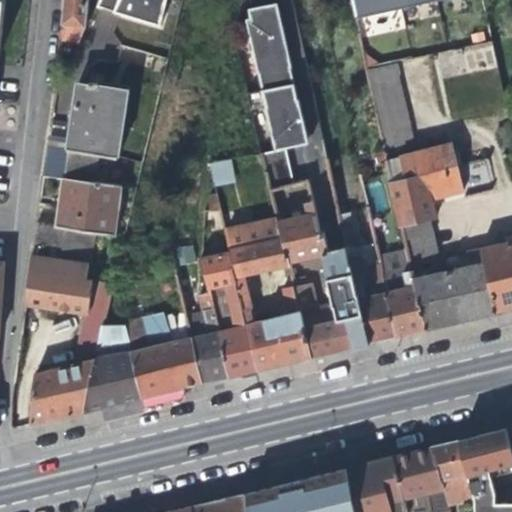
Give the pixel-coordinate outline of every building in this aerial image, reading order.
[(63,0),(61,21),(82,23),(85,0),(63,0)] [(95,0),(93,5),(113,10),(155,21),(160,0),(95,0)] [(348,0),(353,18),(432,0),(348,0)] [(276,2),(262,5),(267,28),(281,24),(276,2)] [(262,90),(246,94),(250,111),(265,108),(275,152),(283,150),(294,147),(288,125),(303,121),(281,24),(267,28),(262,5),(247,9),(249,18),(244,19),(257,76),(259,75),(262,90)] [(82,23),(61,21),(58,39),(75,40),(82,23)] [(367,67),(383,140),(411,131),(393,63),(367,67)] [(112,113),(115,87),(74,81),(67,136),(47,133),(46,140),(45,145),(65,147),(61,175),(92,180),(95,154),(114,158),(121,114),(112,113)] [(308,144),(303,121),(288,125),(294,147),(308,144)] [(429,218),(433,218),(429,197),(461,190),(457,173),(450,143),(386,159),(399,225),(429,218)] [(61,175),(65,147),(45,145),(42,173),(61,175)] [(268,188),(291,183),(283,150),(275,152),(260,155),(268,188)] [(231,159),(209,162),(212,185),(234,182),(231,159)] [(340,172),(330,174),(341,223),(346,246),(367,343),(386,338),(394,337),(384,291),(380,270),(366,273),(360,247),(352,243),(346,212),(349,211),(340,172)] [(58,199),(54,224),(92,231),(105,233),(113,183),(92,180),(61,175),(58,199)] [(270,200),(309,191),(306,179),(291,183),(268,188),(270,200)] [(207,195),(208,209),(219,210),(216,196),(207,195)] [(274,214),(275,220),(279,237),(284,259),(319,251),(326,250),(322,227),(318,228),(311,199),(302,201),(305,212),(289,216),(288,210),(274,214)] [(223,227),(219,210),(208,209),(203,208),(202,226),(223,227)] [(368,217),(380,270),(384,291),(396,288),(380,214),(368,217)] [(429,218),(399,225),(411,278),(442,271),(429,218)] [(261,224),(264,241),(279,237),(275,220),(261,224)] [(85,277),(92,231),(54,224),(35,221),(23,301),(50,306),(87,313),(92,278),(85,277)] [(469,266),(481,315),(511,307),(511,233),(502,236),(503,241),(478,247),(482,263),(469,266)] [(285,262),(284,259),(279,237),(264,241),(227,249),(252,370),(284,363),(293,360),(307,357),(290,284),(278,286),(284,312),(248,321),(245,307),(247,306),(239,271),(285,262)] [(343,321),(349,347),(358,345),(367,343),(346,246),(336,248),(327,249),(335,285),(327,287),(330,301),(338,299),(343,321)] [(230,325),(216,328),(226,376),(240,373),(252,370),(227,249),(200,256),(207,286),(222,282),(230,325)] [(335,285),(327,249),(326,250),(319,251),(324,276),(327,287),(335,285)] [(481,315),(469,266),(411,278),(423,330),(454,322),(481,315)] [(405,286),(396,288),(384,291),(394,337),(414,332),(423,330),(411,278),(409,269),(402,271),(405,286)] [(308,279),(290,284),(307,357),(332,351),(349,347),(343,321),(335,323),(330,302),(314,305),(308,279)] [(183,313),(188,335),(199,382),(217,378),(226,376),(216,328),(209,293),(197,296),(199,309),(183,313)] [(343,321),(338,299),(330,301),(330,302),(335,323),(343,321)] [(165,308),(119,317),(121,325),(166,315),(165,308)] [(166,315),(121,325),(124,338),(141,334),(143,344),(171,338),(166,315)] [(101,321),(100,325),(92,357),(78,411),(99,406),(131,398),(138,397),(124,338),(121,325),(119,317),(101,321)] [(88,322),(80,360),(92,357),(100,325),(88,322)] [(141,334),(124,338),(138,397),(162,391),(180,387),(171,338),(143,344),(141,334)] [(188,335),(171,338),(180,387),(190,384),(199,382),(188,335)] [(66,414),(78,411),(92,357),(80,360),(34,371),(26,423),(66,414)] [(492,425),(479,428),(492,489),(492,511),(511,511),(511,450),(505,422),(492,425)] [(468,431),(457,434),(472,493),(471,511),(492,511),(492,489),(479,428),(468,431)] [(472,493),(457,434),(443,437),(428,441),(439,481),(440,484),(457,480),(462,495),(472,493)] [(401,491),(412,488),(422,486),(439,481),(428,441),(411,445),(390,450),(401,491)] [(394,511),(405,511),(405,506),(401,491),(390,450),(371,455),(345,461),(357,511),(390,511),(395,511),(394,511)] [(277,478),(244,486),(245,511),(357,511),(345,461),(329,465),(317,468),(277,478)] [(245,511),(244,486),(216,493),(190,500),(190,511),(245,511)] [(424,493),(422,486),(412,488),(414,495),(424,493)] [(190,511),(190,500),(181,502),(165,505),(166,511),(190,511)]
